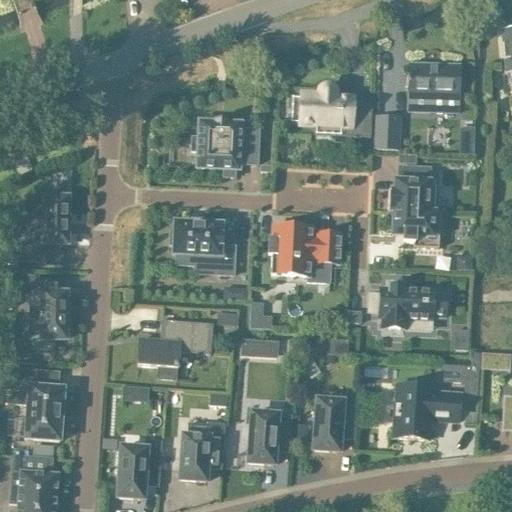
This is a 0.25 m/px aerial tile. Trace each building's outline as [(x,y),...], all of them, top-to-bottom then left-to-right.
[(511,28),(502,29),(503,33),(500,33),(503,74),(511,73),(511,28)] [(441,115),(456,115),(458,68),(408,66),(408,79),(405,79),(405,84),(407,84),(407,97),(442,98),(441,115)] [(334,98),(332,93),(328,89),(323,89),(319,92),(317,97),(317,98),(299,98),(298,128),(314,129),(313,137),(339,138),(340,130),(350,130),(351,100),(334,99),(334,98)] [(399,120),(374,119),(373,151),(397,152),(399,120)] [(255,168),(257,133),(239,132),(239,126),(225,125),(225,123),(212,122),(212,125),(197,124),(196,140),(190,140),(189,155),(196,155),(195,171),(222,172),(222,180),(232,181),(233,173),(237,173),(237,167),(255,168)] [(397,157),(397,166),(415,167),(415,157),(397,157)] [(438,216),(438,215),(432,215),(434,185),(428,185),(428,170),(404,169),(404,184),(393,183),(393,192),(387,192),(386,213),(438,216)] [(62,201),(62,200),(54,200),(42,200),(42,205),(30,205),(29,245),(20,245),(20,264),(57,264),(57,247),(65,247),(66,201),(62,201)] [(386,214),(392,214),(391,238),(402,238),(402,245),(412,245),(411,250),(437,251),(438,216),(386,213),(386,214)] [(168,234),(168,248),(172,248),(171,257),(195,258),(194,268),(218,269),(217,277),(232,278),(233,249),(220,249),(221,238),(219,238),(220,227),(202,227),(202,225),(190,224),(190,226),(173,225),(172,234),(168,234)] [(271,230),(271,241),(267,241),(266,257),(270,257),(269,277),(306,279),(306,285),(328,286),(329,266),(337,266),(338,238),(315,237),(315,241),(309,241),(309,232),(271,230)] [(455,266),(455,273),(468,274),(469,260),(462,260),(455,266)] [(29,282),(29,297),(29,335),(28,335),(28,336),(28,354),(51,355),(52,342),(60,342),(64,342),(65,296),(57,296),(57,282),(29,282)] [(431,298),(431,294),(400,292),(400,289),(388,289),(387,292),(379,291),(378,297),(367,297),(367,315),(378,315),(377,322),(380,322),(380,330),(405,332),(405,323),(430,324),(430,319),(443,320),(444,299),(431,298)] [(229,291),(228,301),(244,302),(245,292),(229,291)] [(345,314),(345,326),(358,326),(358,314),(345,314)] [(218,317),(217,329),(235,330),(236,318),(218,317)] [(209,357),(211,326),(159,323),(158,344),(138,343),(136,368),(156,370),(155,382),(175,383),(177,355),(209,357)] [(241,343),(240,358),(251,359),(252,343),(241,343)] [(470,357),(469,370),(478,371),(479,357),(470,357)] [(480,357),(479,372),(490,373),(491,357),(480,357)] [(444,367),(443,380),(466,382),(467,369),(444,367)] [(26,407),(23,441),(58,444),(62,391),(60,391),(60,392),(56,391),(57,375),(10,372),(8,406),(26,407)] [(456,425),(458,397),(431,395),(431,391),(395,388),(391,440),(427,443),(429,421),(437,421),(437,423),(456,425)] [(511,400),(500,400),(499,426),(511,426),(511,400)] [(335,404),(315,403),(313,434),(312,434),(312,444),(311,452),(327,454),(337,455),(338,440),(352,441),(355,405),(341,404),(335,404)] [(270,417),(250,416),(248,447),(247,447),(247,457),(246,466),(262,467),(272,468),(273,453),(287,454),(290,419),(276,418),(276,417),(270,417)] [(219,471),(222,427),(207,426),(207,428),(188,427),(187,439),(182,438),(180,463),(179,463),(179,473),(178,482),(194,483),(194,484),(204,484),(205,470),(219,471)] [(291,428),(290,441),(305,442),(306,429),(291,428)] [(114,442),(101,441),(100,451),(114,452),(114,442)] [(157,489),(160,445),(144,444),(143,451),(139,451),(119,450),(117,481),(116,491),(116,500),(131,501),(141,502),(142,488),(157,489)] [(32,447),(31,460),(47,461),(50,461),(51,449),(32,447)] [(53,511),(56,477),(46,476),(47,461),(31,460),(11,458),(10,475),(19,476),(15,511),(53,511)]
